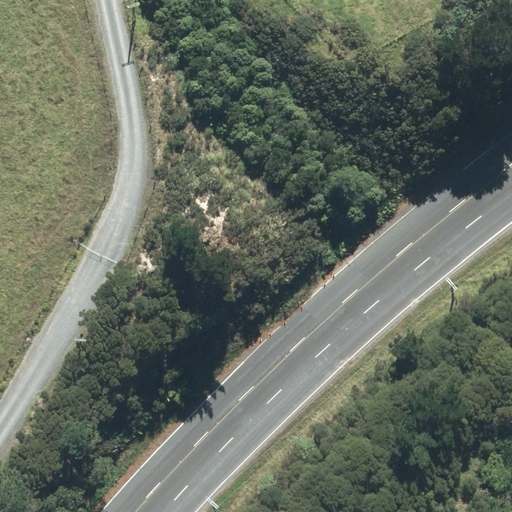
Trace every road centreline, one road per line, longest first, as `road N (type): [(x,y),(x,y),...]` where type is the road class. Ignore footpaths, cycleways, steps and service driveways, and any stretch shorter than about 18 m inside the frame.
road 1 (secondary): [(511,181),(213,411),(121,511)]
road 2 (track): [(111,0),(137,135),(134,171),(124,206),(0,418)]
